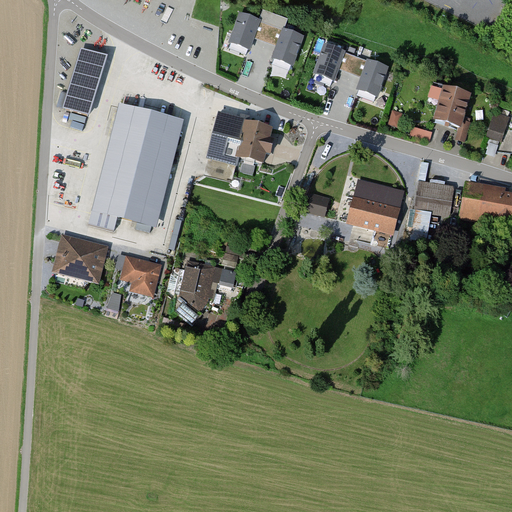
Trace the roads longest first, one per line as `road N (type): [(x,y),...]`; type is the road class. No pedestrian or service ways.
road 1 (unclassified): [(318,122),(216,81),(67,0)]
road 2 (track): [(36,294),(22,511)]
road 3 (unclassified): [(511,179),(318,122)]
road 4 (residential): [(318,122),(254,293)]
